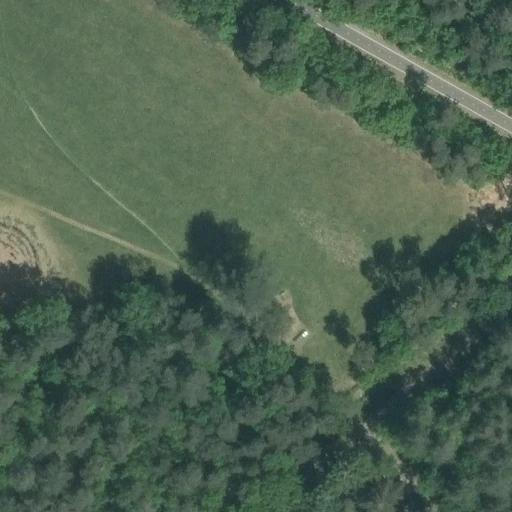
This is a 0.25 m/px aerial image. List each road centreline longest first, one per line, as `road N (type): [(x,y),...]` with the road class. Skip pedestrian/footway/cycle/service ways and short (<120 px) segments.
road 1 (unclassified): [(511,126),(289,0)]
road 2 (track): [(511,305),(361,422)]
road 3 (track): [(246,511),(361,422)]
